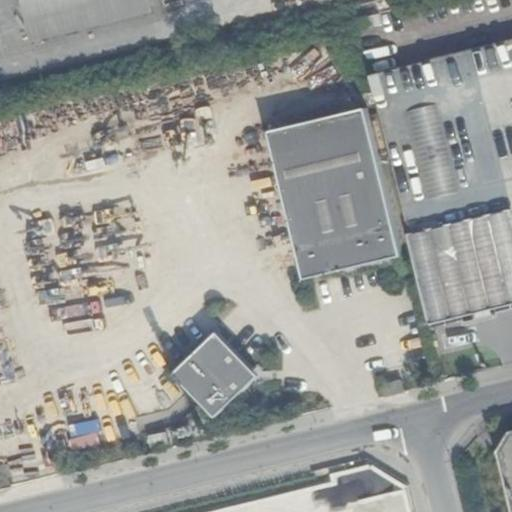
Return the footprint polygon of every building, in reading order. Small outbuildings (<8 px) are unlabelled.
[(153,3),(152,0),(25,0),(34,32),(153,3)] [(511,32),(371,67),(430,312),(511,291),(511,32)] [(403,247),(367,96),(268,117),(304,267),(403,247)] [(251,352),(219,317),(173,358),(215,404),(249,371),(261,370),(262,351),(251,352)] [(383,377),(386,391),(404,387),(400,373),(383,377)] [(511,426),(501,444),(511,485),(511,426)] [(75,448),(101,443),(99,433),(73,438),(75,448)] [(376,511),(368,479),(296,497),(299,511),(376,511)] [(280,511),(277,497),(214,511),(280,511)]
